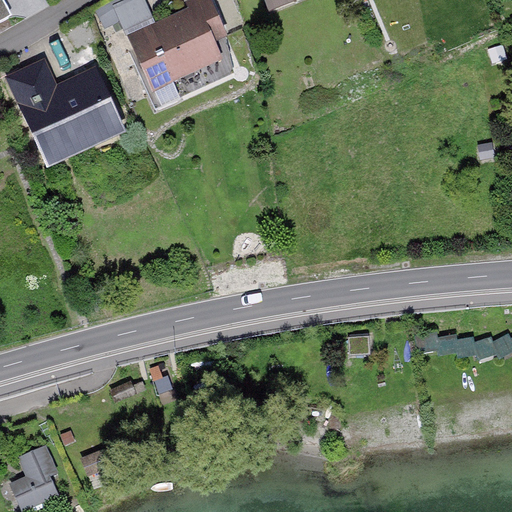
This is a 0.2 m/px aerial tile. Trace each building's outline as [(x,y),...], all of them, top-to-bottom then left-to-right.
[(0,0),(0,25),(52,0),(0,0)] [(113,0),(124,26),(153,14),(147,0),(113,0)] [(274,0),(282,15),(314,0),(274,0)] [(221,3),(141,43),(171,101),(250,60),(221,3)] [(57,70),(20,86),(57,173),(143,136),(114,70),(66,90),(57,70)] [(436,335),(419,337),(421,355),(438,353),(436,335)] [(454,337),(437,338),(438,356),(455,355),(454,337)] [(511,348),(507,337),(491,344),(498,360),(511,354),(511,348)] [(472,339),(455,341),(457,358),(474,357),(472,339)] [(490,340),(473,344),(478,361),(494,357),(490,340)] [(7,483),(18,511),(66,494),(49,446),(15,458),(22,477),(7,483)]
